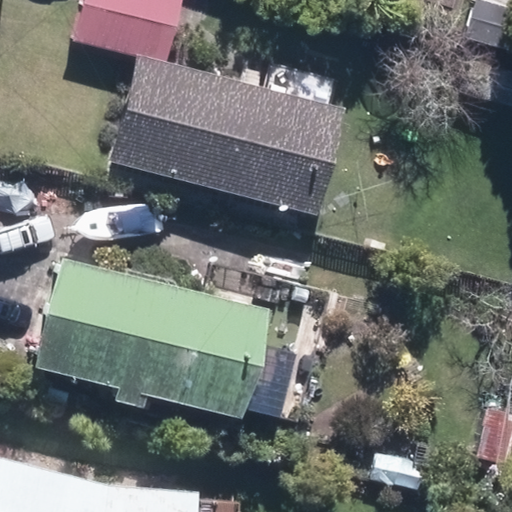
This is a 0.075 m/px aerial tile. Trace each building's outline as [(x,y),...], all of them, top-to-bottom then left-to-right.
[(96,159),(302,211),(330,101),(155,56),(169,0),(70,0),(61,38),(123,54),(96,159)] [(463,0),(454,32),(511,49),(511,6),(488,0),(463,0)] [(118,384),(220,409),(223,399),(259,409),(276,342),(240,333),(248,300),(40,247),(11,358),(96,379),(92,392),(115,397),(118,384)] [(464,457),(496,463),(507,408),(476,402),(464,457)] [(361,477),(408,487),(413,459),(366,450),(361,477)] [(177,481),(87,472),(0,453),(0,511),(185,511),(174,511),(177,481)]
